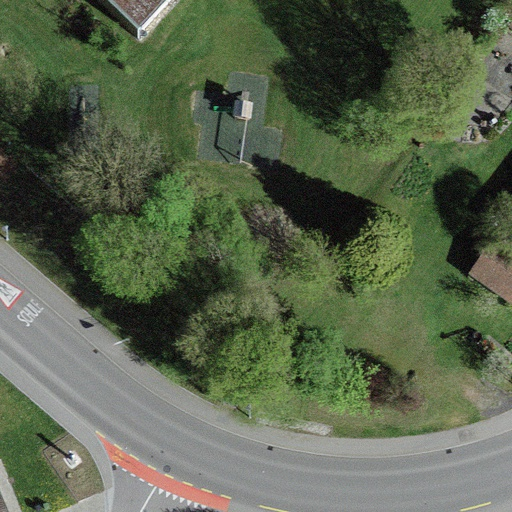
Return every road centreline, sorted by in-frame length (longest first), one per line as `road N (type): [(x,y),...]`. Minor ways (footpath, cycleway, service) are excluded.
road 1 (secondary): [(511,464),(463,483),(354,494),(250,481),(179,451)]
road 2 (secondary): [(179,451),(0,308)]
